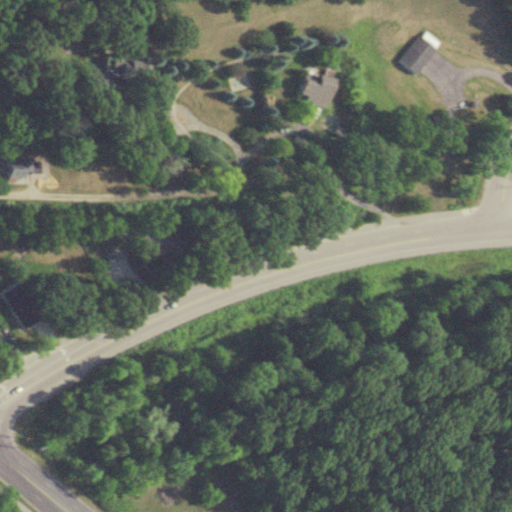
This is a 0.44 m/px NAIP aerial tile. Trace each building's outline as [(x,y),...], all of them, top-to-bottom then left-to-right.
[(418,74),(446,43),(431,30),(404,60),(418,74)] [(149,60),(105,59),(104,78),(149,79),(149,60)] [(303,90),(322,106),(341,84),(326,71),(318,80),(314,77),(303,90)] [(453,114),(437,114),(437,137),(453,137),(453,114)] [(23,180),(23,175),(41,175),(41,159),(6,159),(6,180),(23,180)]
